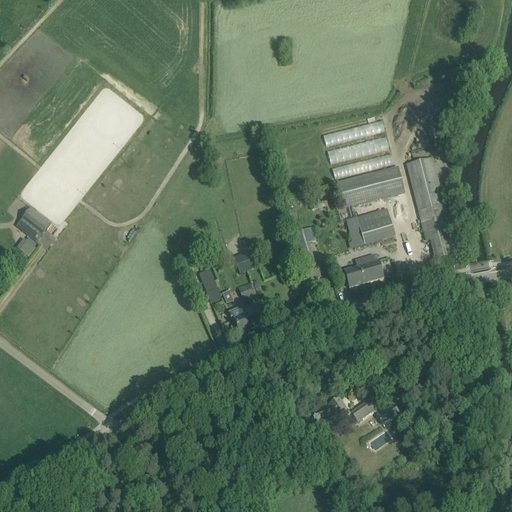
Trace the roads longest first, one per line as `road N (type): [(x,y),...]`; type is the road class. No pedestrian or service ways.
road 1 (unclassified): [(116,430),(310,326),(511,272)]
road 2 (unclassified): [(116,430),(0,341)]
road 3 (unclassified): [(0,499),(116,430)]
